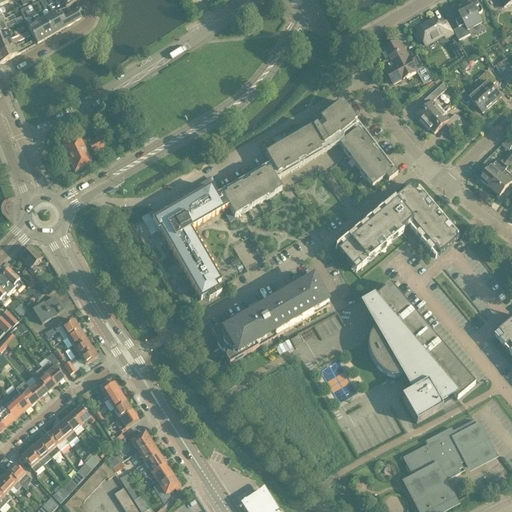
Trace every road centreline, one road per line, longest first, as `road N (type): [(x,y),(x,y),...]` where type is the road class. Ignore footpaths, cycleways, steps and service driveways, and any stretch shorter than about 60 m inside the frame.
road 1 (residential): [(127,358),(326,242),(399,184)]
road 2 (residential): [(92,188),(100,201),(155,202),(310,111),(344,61)]
road 3 (tertiary): [(92,188),(232,108),(304,16),(297,1)]
road 4 (residential): [(16,149),(260,0)]
road 5 (tertiary): [(226,511),(127,358)]
road 6 (residential): [(397,262),(511,396)]
road 7 (residential): [(447,184),(344,61)]
road 8 (residential): [(0,454),(67,394),(127,358)]
road 9 (tertiary): [(127,358),(54,234)]
road 10 (residential): [(0,74),(83,26),(87,0)]
